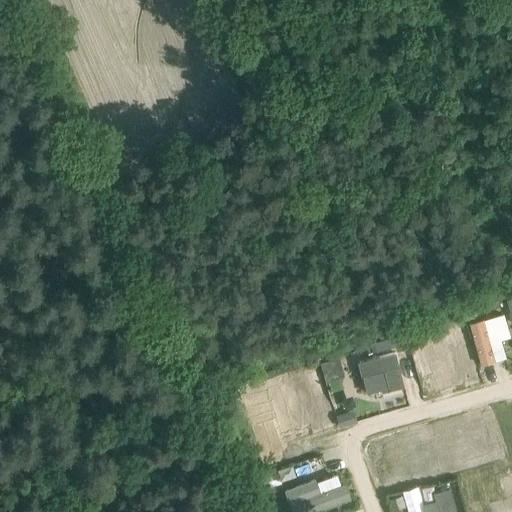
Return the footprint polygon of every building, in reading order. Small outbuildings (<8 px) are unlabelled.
[(465,322),(474,319),(472,313),(463,316),(465,322)] [(505,314),(471,323),(482,364),(506,358),(501,340),(511,337),(505,314)] [(438,332),(414,338),(426,381),(440,377),(438,369),(447,366),(438,332)] [(367,393),(381,389),(382,392),(403,386),(395,352),(359,361),(367,393)] [(279,440),(306,433),(295,385),(253,395),(261,431),(276,427),(279,440)] [(351,423),(347,412),(336,415),(339,427),(351,423)] [(461,422),(472,464),(502,457),(492,415),(461,422)] [(278,473),(267,477),(272,488),(282,484),(278,473)] [(337,474),(320,481),(319,479),(287,489),(294,511),(321,511),(354,500),(348,485),(342,487),(337,474)] [(422,507),(423,511),(454,511),(448,491),(434,495),(436,503),(422,507)]
